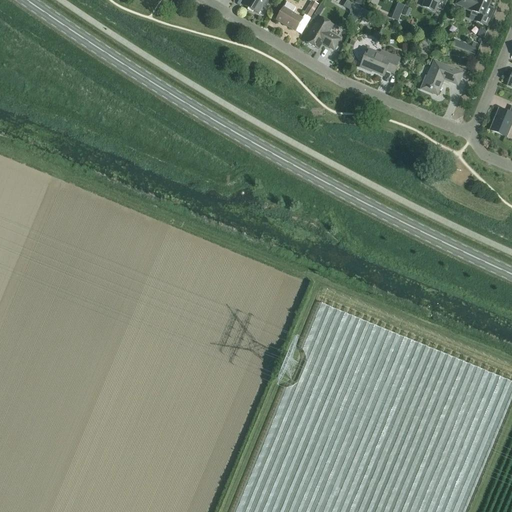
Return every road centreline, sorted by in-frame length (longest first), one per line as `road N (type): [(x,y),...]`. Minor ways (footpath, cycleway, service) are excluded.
road 1 (primary): [(511,274),(284,161),(25,0)]
road 2 (residential): [(470,139),(338,81),(207,0)]
